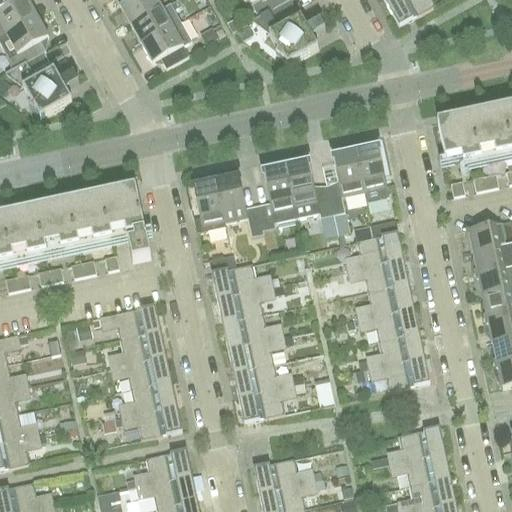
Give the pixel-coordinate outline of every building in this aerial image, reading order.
[(0,0),(0,17),(28,2),(26,0),(0,0)] [(115,0),(121,10),(139,0),(115,0)] [(132,29),(163,12),(155,0),(139,0),(121,10),(132,29)] [(283,31),(278,23),(297,13),(291,3),(293,2),(291,0),(262,0),(263,2),(252,7),(279,55),(276,58),(291,69),(293,67),(319,52),(312,40),(326,33),(321,24),(307,31),(301,21),(283,31)] [(436,10),(430,0),(400,0),(387,7),(399,30),(436,10)] [(38,21),(28,2),(0,17),(0,42),(7,39),(38,21)] [(142,48),(182,26),(171,7),(163,12),(132,29),(142,48)] [(238,20),(228,26),(234,36),(244,30),(238,20)] [(49,41),(38,21),(7,39),(0,42),(0,46),(8,61),(7,62),(13,74),(45,56),(47,55),(41,45),(49,41)] [(184,50),(193,45),(182,26),(142,48),(153,67),(161,63),(167,73),(189,60),(184,50)] [(226,37),(222,30),(216,34),(220,41),(226,37)] [(72,105),(66,94),(79,86),(74,77),(61,84),(55,74),(37,84),(32,76),(50,66),(45,56),(13,74),(32,108),(30,111),(45,122),(46,120),(72,105)] [(1,82),(0,83),(0,97),(3,100),(11,90),(1,82)] [(511,110),(438,127),(446,164),(462,161),(464,168),(511,157),(511,110)] [(388,191),(380,154),(357,158),(365,196),(388,191)] [(365,196),(357,158),(334,163),(340,192),(328,195),(333,220),(338,239),(350,237),(343,201),(365,196)] [(287,173),(298,223),(320,218),(321,222),(333,220),(328,195),(316,197),(310,169),(287,173)] [(275,227),(298,223),(287,173),(264,178),(270,207),(258,210),(264,235),(276,232),(275,227)] [(496,179),(485,181),(488,194),(499,192),(496,179)] [(477,196),(488,194),(485,181),(474,183),(477,196)] [(246,212),(240,184),(217,188),(225,227),(248,222),(252,241),(265,239),(264,235),(258,210),(246,212)] [(466,199),(463,186),(451,188),(454,201),(466,199)] [(225,227),(217,188),(194,193),(201,222),(194,223),(197,237),(226,231),(225,227)] [(152,262),(136,192),(0,221),(0,267),(128,240),(133,266),(152,262)] [(398,237),(395,225),(371,230),(373,243),(398,237)] [(511,230),(511,225),(502,227),(467,235),(467,236),(467,242),(470,248),(472,247),(474,258),(507,251),(511,249),(511,230)] [(404,263),(398,237),(373,243),(358,246),(361,264),(346,267),(348,275),(404,263)] [(511,249),(507,251),(474,258),(476,268),(474,269),(474,280),(511,272),(511,249)] [(237,272),(234,259),(209,265),(212,278),(237,272)] [(120,273),(117,260),(106,263),(108,276),(120,273)] [(409,288),(404,263),(348,275),(350,283),(365,280),(368,296),(409,288)] [(94,265),(83,268),(86,281),(97,278),(94,265)] [(75,283),(86,281),(83,268),(72,270),(75,283)] [(237,272),(212,278),(218,303),(274,291),(271,279),(256,282),(253,269),(237,272)] [(61,272),(50,275),(53,288),(64,285),(61,272)] [(511,272),(474,280),(475,281),(479,292),(481,292),(484,302),(511,296),(511,272)] [(42,290),(53,288),(50,275),(39,277),(42,290)] [(29,279),(17,282),(20,295),(31,292),(29,279)] [(9,297),(20,295),(17,282),(6,284),(9,297)] [(414,312),(409,288),(368,296),(372,313),(357,316),(358,324),(414,312)] [(264,319),(261,307),(276,303),(274,291),(218,303),(223,328),(264,319)] [(511,319),(511,296),(484,302),(486,313),(484,313),(484,325),(511,319)] [(161,336),(156,311),(92,324),(94,334),(102,332),(103,336),(118,333),(121,345),(161,336)] [(420,337),(414,312),(358,324),(360,333),(375,329),(379,346),(420,337)] [(267,336),(264,319),(223,328),(228,352),(284,340),(283,332),(267,336)] [(511,319),(484,325),(484,326),(489,337),(491,336),(493,347),(511,342),(511,319)] [(354,325),(346,327),(348,335),(356,333),(354,325)] [(91,328),(77,331),(80,344),(93,342),(91,328)] [(167,361),(161,336),(121,345),(123,357),(108,360),(109,365),(111,373),(167,361)] [(420,337),(379,346),(382,357),(366,361),(367,365),(369,374),(425,362),(420,337)] [(292,339),(284,340),(286,349),(294,347),(292,339)] [(6,357),(21,353),(20,350),(19,342),(18,340),(0,344),(0,370),(9,369),(6,357)] [(27,340),(19,342),(20,350),(29,348),(27,340)] [(274,368),(271,352),(286,349),(284,340),(228,352),(234,377),(274,368)] [(511,342),(493,347),(496,357),(494,358),(494,370),(511,366),(511,342)] [(82,353),(70,356),(73,369),(85,367),(82,353)] [(172,386),(167,361),(111,373),(116,397),(127,395),(124,382),(129,382),(131,394),(172,386)] [(430,387),(425,362),(369,374),(372,386),(387,382),(390,396),(430,387)] [(367,365),(359,366),(361,376),(367,374),(369,374),(367,365)] [(511,390),(511,366),(494,370),(499,382),(501,381),(503,392),(511,390)] [(303,379),(293,381),(292,377),(277,380),(274,368),(234,377),(239,402),(295,390),(305,388),(303,379)] [(0,396),(29,390),(26,378),(11,381),(9,369),(0,370),(0,396)] [(361,376),(353,377),(355,387),(369,384),(367,374),(361,376)] [(177,410),(172,386),(131,394),(134,406),(119,409),(120,414),(122,422),(177,410)] [(305,388),(295,390),(297,398),(307,396),(305,388)] [(0,422),(19,419),(16,406),(32,403),(29,390),(0,396),(0,422)] [(298,402),(295,390),(239,402),(245,427),(285,419),(282,405),(298,402)] [(139,431),(142,444),(183,436),(177,410),(122,422),(124,434),(139,431)] [(0,448),(40,440),(37,427),(22,431),(19,419),(0,422),(0,448)] [(75,423),(60,427),(62,435),(69,434),(77,432),(75,423)] [(114,424),(102,427),(104,438),(117,435),(114,424)] [(446,457),(440,432),(399,441),(403,458),(371,465),(373,473),(390,469),(446,457)] [(0,475),(30,469),(27,455),(42,452),(40,440),(0,448),(0,475)] [(192,480),(187,455),(146,463),(150,481),(135,484),(137,492),(192,480)] [(451,482),(446,457),(390,469),(391,478),(407,475),(410,491),(451,482)] [(299,481),(295,463),(254,472),(260,498),(316,485),(314,478),(299,481)] [(347,469),(336,471),(338,480),(349,477),(347,469)] [(321,476),(314,478),(316,485),(323,484),(321,476)] [(163,511),(198,505),(192,480),(137,492),(140,511),(163,511)] [(431,511),(456,507),(451,482),(410,491),(413,504),(386,509),(386,511),(431,511)] [(135,484),(126,486),(128,494),(137,492),(135,484)] [(325,492),(323,484),(316,485),(317,494),(325,492)] [(305,511),(302,497),(317,494),(316,485),(260,498),(262,511),(305,511)] [(38,505),(34,488),(0,495),(0,511),(43,511),(55,510),(53,502),(38,505)] [(352,491),(344,492),(346,503),(354,501),(352,491)] [(119,495),(98,499),(100,511),(121,511),(122,510),(113,511),(111,506),(121,504),(119,495)]
